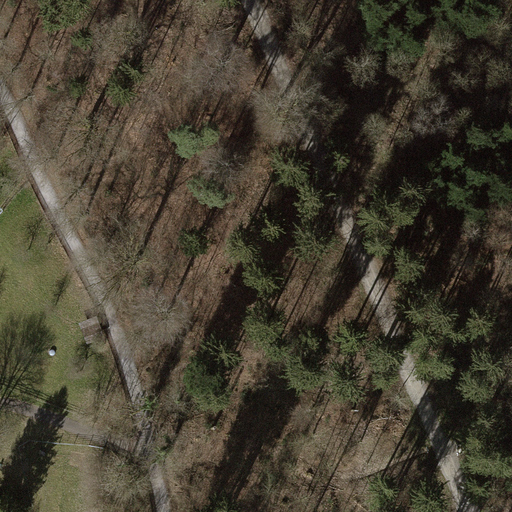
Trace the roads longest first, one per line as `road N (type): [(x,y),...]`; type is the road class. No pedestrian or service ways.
road 1 (track): [(254,0),(461,511)]
road 2 (track): [(0,87),(116,323),(165,511)]
road 3 (track): [(0,400),(95,435),(145,427)]
